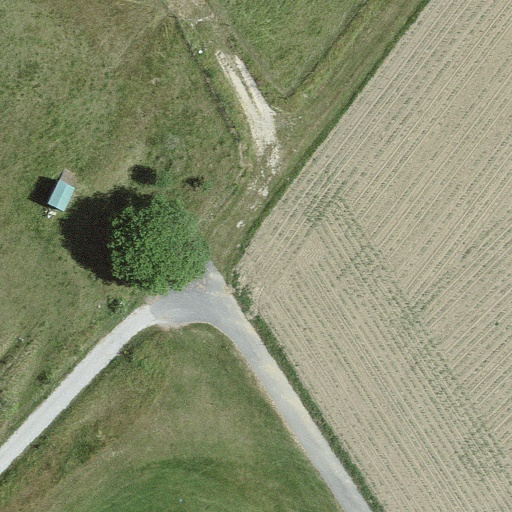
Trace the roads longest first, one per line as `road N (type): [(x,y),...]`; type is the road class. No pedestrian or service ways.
road 1 (track): [(0,464),(121,335),(197,268),(358,511)]
road 2 (track): [(197,268),(404,0)]
